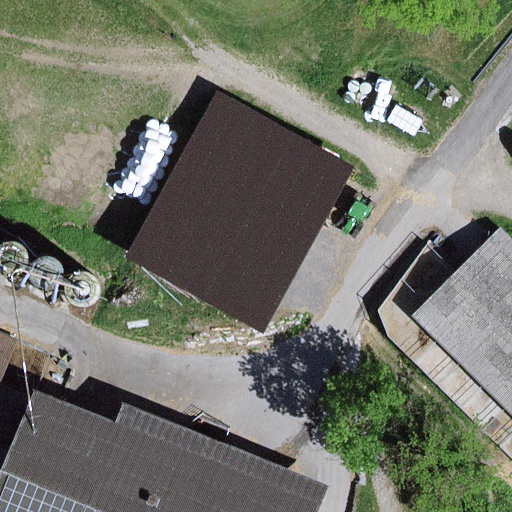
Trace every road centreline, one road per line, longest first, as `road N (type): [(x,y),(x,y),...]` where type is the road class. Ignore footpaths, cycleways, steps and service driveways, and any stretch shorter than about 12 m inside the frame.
road 1 (unclassified): [(334,511),(336,455),(304,401),(352,277),(511,72)]
road 2 (track): [(511,200),(273,93),(154,0)]
